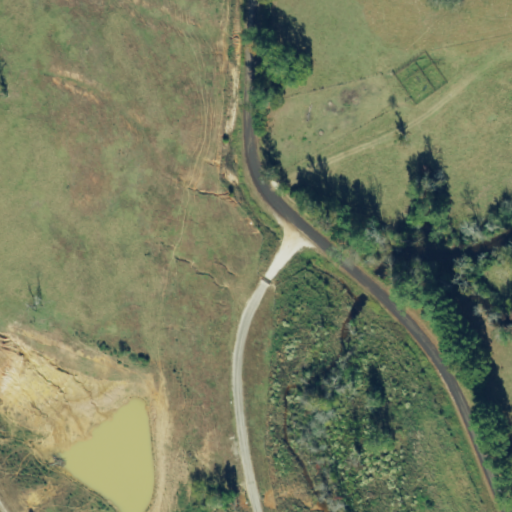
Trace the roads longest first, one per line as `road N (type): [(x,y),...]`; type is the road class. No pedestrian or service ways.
road 1 (residential): [(216,0),(219,149),(264,239),(373,284),(457,402),(511,501)]
road 2 (residential): [(264,239),(377,176),(457,88),(511,86)]
